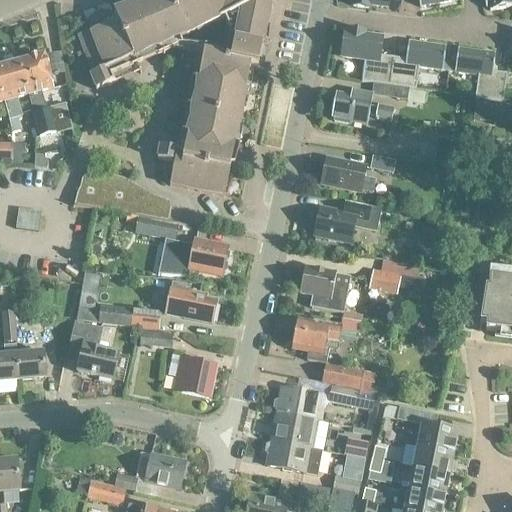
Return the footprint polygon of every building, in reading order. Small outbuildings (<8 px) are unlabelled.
[(107,70),(94,75),(89,77),(96,92),(115,83),(114,82),(112,83),(110,78),(128,70),(125,63),(150,52),(223,21),(229,34),(223,62),(202,58),(186,137),(183,154),(158,149),(156,161),(173,164),(169,187),(217,197),(218,193),(218,189),(222,189),(225,181),(226,181),(227,176),(229,170),(223,169),(228,145),(228,141),(229,137),(233,138),(236,129),(238,124),(240,115),(240,110),(240,101),(237,100),(237,95),(238,96),(239,90),(240,85),(243,86),(246,77),(247,77),(249,73),(250,69),(266,72),(266,71),(261,70),(264,52),(261,49),(270,0),(132,0),(113,8),(116,15),(113,16),(116,22),(110,25),(106,27),(106,28),(98,32),(99,36),(95,38),(95,37),(93,38),(93,39),(97,47),(100,54),(104,62),(107,70)] [(388,0),(349,0),(349,3),(353,4),(353,8),(368,10),(369,6),(387,9),(388,0)] [(417,0),(419,8),(457,1),(456,0),(417,0)] [(483,0),(485,9),(489,8),(490,12),(511,7),(511,4),(511,0),(483,0)] [(93,39),(93,38),(90,31),(78,37),(81,44),(93,39)] [(390,79),(393,59),(379,57),(382,40),(364,37),(364,34),(348,31),(348,35),(344,34),(343,40),(340,40),(339,52),(342,52),(341,58),(364,61),(361,83),(389,87),(390,79)] [(97,47),(93,39),(81,44),(84,52),(97,47)] [(419,69),(448,73),(451,53),(445,52),(446,49),(408,43),(406,61),(393,59),(390,79),(389,87),(397,88),(410,90),(416,91),(419,69)] [(100,54),(97,47),(84,52),(88,60),(100,54)] [(451,53),(448,73),(478,77),(475,99),(503,103),(507,75),(503,75),(493,73),(495,55),(458,50),(457,54),(453,54),(451,53)] [(104,62),(100,54),(88,60),(91,67),(104,62)] [(29,98),(19,65),(17,65),(15,57),(0,61),(0,65),(1,70),(0,69),(0,90),(4,105),(12,134),(21,132),(18,120),(23,118),(18,101),(29,98)] [(19,65),(29,98),(40,138),(55,133),(49,111),(47,112),(42,95),(54,92),(50,76),(60,74),(55,57),(45,60),(44,58),(19,65)] [(104,62),(91,67),(94,75),(107,70),(104,62)] [(408,102),(409,92),(410,90),(397,88),(395,100),(408,102)] [(336,96),(331,118),(333,119),(332,124),(349,127),(349,125),(366,128),(368,118),(375,119),(375,122),(389,125),(392,112),(377,109),(376,111),(367,109),(370,97),(352,93),(351,99),(336,96)] [(511,106),(478,102),(475,121),(511,127),(511,123),(511,106)] [(496,170),(500,147),(439,138),(436,162),(496,170)] [(0,143),(0,158),(11,159),(11,143),(0,143)] [(371,159),(368,172),(392,177),(395,164),(371,159)] [(0,175),(13,176),(14,161),(0,160),(0,175)] [(325,161),(320,187),(359,195),(359,194),(371,196),(374,182),(362,180),(365,169),(325,161)] [(170,208),(144,197),(140,219),(167,224),(170,208)] [(319,211),(313,238),(349,246),(352,229),(354,223),(378,228),(382,211),(346,204),(344,216),(319,211)] [(140,219),(138,219),(136,233),(177,240),(179,226),(167,224),(140,219)] [(180,244),(176,261),(189,264),(188,269),(219,276),(224,251),(208,247),(209,244),(192,241),(191,246),(180,244)] [(400,277),(416,280),(418,272),(383,265),(381,273),(373,272),(373,274),(369,291),(396,297),(399,288),(400,277)] [(310,309),(343,315),(344,315),(344,314),(351,278),(336,276),(336,274),(335,274),(305,268),(300,295),(312,297),(310,309)] [(483,290),(479,326),(485,327),(484,333),(511,336),(511,275),(488,273),(486,291),(483,290)] [(194,293),(232,297),(233,283),(195,279),(194,293)] [(186,292),(187,288),(169,284),(163,316),(208,324),(212,303),(203,301),(204,295),(186,292)] [(90,311),(89,323),(138,329),(159,331),(160,315),(100,309),(99,311),(90,311)] [(1,316),(4,345),(17,344),(14,314),(1,316)] [(344,315),(343,315),(341,327),(340,332),(359,336),(363,317),(344,314),(344,315)] [(296,322),(291,351),(307,353),(306,362),(325,366),(328,351),(336,353),(340,332),(341,327),(313,322),(312,325),(296,322)] [(75,323),(69,351),(83,354),(78,374),(113,382),(119,356),(97,351),(102,330),(75,323)] [(219,347),(223,335),(191,324),(187,335),(219,347)] [(140,346),(171,349),(173,334),(142,331),(140,346)] [(0,384),(19,383),(17,359),(16,347),(4,348),(4,360),(0,360),(0,384)] [(43,357),(29,358),(17,359),(19,383),(45,381),(43,357)] [(178,361),(171,394),(206,402),(213,369),(178,361)] [(354,410),(357,394),(371,396),(374,378),(361,375),(325,368),(321,386),(330,388),(327,405),(354,410)] [(0,401),(29,400),(28,389),(0,390),(0,401)] [(273,402),(272,408),(276,411),(275,414),(277,414),(315,422),(320,396),(297,392),(280,389),(277,401),(273,402)] [(415,450),(452,457),(456,435),(426,429),(428,417),(398,411),(395,423),(420,428),(415,450)] [(277,414),(272,441),(310,448),(309,450),(310,450),(315,422),(277,414)] [(348,438),(345,455),(365,460),(369,443),(348,438)] [(265,445),(263,451),(267,454),(264,469),(318,479),(323,452),(310,450),(309,450),(310,448),(272,441),(270,441),(269,443),(265,445)] [(375,448),(372,461),(383,463),(384,462),(386,451),(375,448)] [(452,457),(415,450),(411,471),(447,478),(452,457)] [(148,457),(142,483),(176,491),(183,466),(148,457)] [(372,461),(369,473),(380,476),(383,463),(372,461)] [(0,465),(0,495),(18,494),(15,464),(0,465)] [(447,478),(411,471),(407,492),(443,499),(447,478)] [(119,476),(118,477),(116,486),(116,489),(136,493),(138,480),(119,476)] [(333,492),(333,493),(353,497),(356,498),(359,484),(335,479),(333,492)] [(91,485),(87,498),(124,507),(127,493),(91,485)] [(299,486),(295,504),(298,505),(299,505),(300,505),(327,511),(331,492),(300,486),(300,487),(299,486)] [(365,491),(362,503),(373,506),(374,505),(376,493),(365,491)] [(331,492),(327,511),(334,511),(350,511),(353,497),(333,493),(333,492),(331,492)] [(407,492),(403,511),(440,511),(443,499),(407,492)] [(250,496),(247,511),(299,511),(300,505),(299,505),(298,505),(295,504),(277,501),(277,502),(250,496)] [(362,503),(359,511),(371,511),(373,506),(362,503)]
